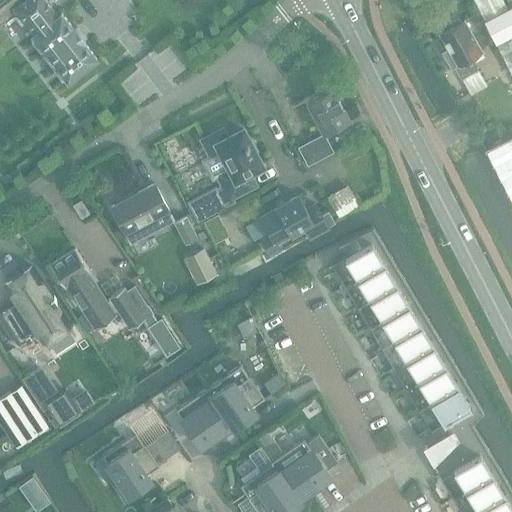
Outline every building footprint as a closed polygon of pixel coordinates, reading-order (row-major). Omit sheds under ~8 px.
[(0,0),(0,19),(14,9),(33,34),(32,35),(34,38),(31,41),(40,52),(43,49),(44,52),(43,52),(53,65),(54,64),(56,66),(53,69),(61,80),(64,78),(67,81),(96,59),(61,12),(57,15),(46,0),(0,0)] [(511,5),(507,8),(483,21),(495,44),(511,35),(511,5)] [(442,52),(451,68),(455,66),(471,94),(487,85),(471,57),(482,51),(464,19),(461,21),(458,18),(449,23),(448,27),(439,33),(448,49),(442,52)] [(511,137),(486,151),(485,152),(511,204),(511,35),(495,44),(511,76),(511,137)] [(351,125),(364,119),(356,103),(345,110),(334,88),(308,101),(324,132),(348,119),(351,125)] [(215,188),(189,202),(198,220),(233,201),(231,197),(255,185),(248,172),(261,165),(242,129),(227,138),(222,129),(202,140),(211,156),(202,160),(212,179),(218,176),(223,186),(216,189),(215,188)] [(307,165),(334,151),(326,137),(316,142),(320,150),(304,158),(307,165)] [(131,243),(174,220),(154,183),(111,207),(127,235),(131,243)] [(277,208),(245,226),(253,240),(260,236),(269,253),(280,246),(277,240),(291,232),(291,233),(302,226),(308,237),(334,221),(328,211),(323,214),(317,203),(307,209),(299,194),(276,207),(277,208)] [(82,219),(91,213),(81,198),(72,204),(82,219)] [(219,213),(203,221),(210,236),(227,228),(219,213)] [(511,511),(511,489),(472,424),(483,412),(373,227),(338,244),(338,246),(355,237),(361,247),(332,264),(437,440),(453,431),(457,437),(432,462),(461,511),(511,511)] [(75,248),(50,264),(64,286),(66,285),(69,290),(68,291),(75,303),(77,302),(84,313),(93,327),(94,328),(115,315),(114,312),(117,310),(129,329),(144,319),(148,326),(147,326),(166,355),(180,346),(161,317),(157,320),(153,313),(154,313),(148,304),(147,305),(134,285),(125,290),(123,287),(108,297),(110,299),(107,302),(87,271),(89,270),(75,248)] [(215,270),(204,248),(183,259),(196,286),(218,276),(215,270)] [(16,300),(0,310),(0,312),(20,343),(37,332),(43,342),(70,324),(54,300),(56,299),(54,295),(52,296),(32,266),(5,283),(16,300)] [(84,313),(78,317),(87,330),(93,327),(84,313)] [(240,364),(208,387),(236,428),(248,419),(243,413),(265,398),(240,364)] [(272,392),(288,383),(282,373),(266,382),(272,392)] [(57,394),(45,402),(60,424),(79,411),(95,401),(86,387),(70,398),(63,403),(57,394)] [(236,428),(208,387),(176,409),(200,446),(221,432),(224,436),(236,428)] [(10,391),(0,397),(0,421),(16,446),(37,432),(10,391)] [(143,488),(141,485),(150,479),(147,474),(159,466),(158,463),(145,446),(144,443),(143,444),(135,432),(102,455),(106,461),(118,478),(112,482),(125,500),(143,488)] [(268,432),(259,438),(264,446),(274,440),(268,432)] [(303,439),(271,461),(272,462),(300,503),(312,494),(309,490),(330,476),(326,470),(337,461),(318,434),(306,443),(303,439)] [(155,438),(145,446),(158,463),(168,456),(155,438)] [(261,470),(240,485),(257,511),(273,511),(284,505),(288,511),(300,503),(272,462),(271,461),(264,450),(253,458),(261,470)] [(256,511),(246,497),(237,503),(243,511),(256,511)]
